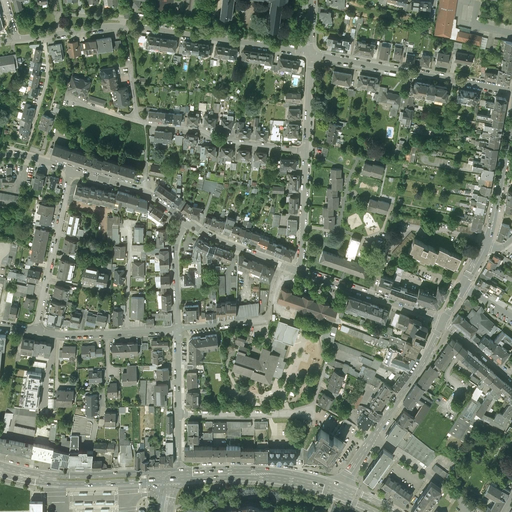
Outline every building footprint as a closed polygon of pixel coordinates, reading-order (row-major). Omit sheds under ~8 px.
[(12,0),(13,2),(14,2),(16,8),(15,8),(16,11),(22,9),(20,1),(22,0),(12,0)] [(222,0),(220,16),(232,17),(233,0),(267,0),(267,2),(271,3),(267,28),(279,29),(282,0),(222,0)] [(421,1),(414,0),(411,0),(411,8),(420,9),(421,1)] [(440,0),(435,34),(450,37),(450,38),(480,44),(482,36),(452,29),(456,0),(440,0)] [(431,2),(421,1),(420,9),(430,9),(431,2)] [(238,3),(237,10),(244,11),(245,4),(238,3)] [(321,12),(320,12),(320,16),(321,16),(321,17),(322,17),(323,18),(323,25),(323,26),(324,26),(325,27),(326,27),(327,26),(328,25),(328,21),(331,21),(331,15),(330,15),(330,12),(324,12),(321,12)] [(155,37),(147,36),(146,41),(145,41),(145,43),(146,43),(145,47),(149,48),(149,49),(153,50),(155,37)] [(111,37),(96,39),(98,50),(106,49),(106,48),(112,47),(112,49),(113,49),(112,42),(111,37)] [(161,38),(155,37),(153,50),(159,51),(161,38)] [(169,39),(161,38),(159,51),(167,52),(168,49),(169,39)] [(340,40),(328,38),(327,44),(332,45),(332,48),(339,50),(340,40)] [(96,39),(88,40),(88,41),(85,42),(86,47),(85,47),(84,49),(84,51),(86,52),(88,52),(89,53),(93,52),(93,51),(98,50),(96,39)] [(177,40),(169,39),(168,49),(172,50),(175,51),(177,40)] [(350,41),(341,39),(340,40),(339,50),(346,51),(347,47),(349,48),(350,41)] [(74,41),(70,42),(69,43),(69,48),(68,49),(69,51),(70,52),(70,55),(72,56),(74,56),(75,54),(78,53),(79,54),(81,54),(81,50),(80,45),(77,45),(77,44),(76,44),(75,42),(74,41)] [(193,42),(184,41),(184,45),(182,45),(181,51),(191,52),(193,42)] [(366,43),(356,41),(356,45),(355,45),(354,48),(355,48),(354,52),(363,54),(366,43)] [(200,44),(193,42),(191,52),(191,55),(198,56),(200,44)] [(48,45),(49,54),(52,54),(53,58),(55,58),(55,60),(63,59),(62,58),(64,57),(62,43),(60,44),(60,43),(53,44),(53,47),(48,48),(48,45)] [(375,44),(366,43),(363,54),(372,56),(373,51),(375,52),(376,48),(374,47),(375,44)] [(208,45),(200,44),(198,56),(206,57),(206,54),(209,55),(210,49),(208,48),(208,45)] [(382,45),(381,49),(380,57),(387,58),(388,54),(389,47),(382,45)] [(223,47),(215,46),(213,57),(217,57),(217,58),(221,59),(222,56),(223,47)] [(402,48),(395,46),(393,57),(397,58),(397,60),(400,60),(402,48)] [(230,48),(223,47),(222,56),(227,57),(226,59),(228,60),(229,58),(230,48)] [(413,48),(408,47),(407,53),(406,61),(414,63),(414,61),(415,58),(415,54),(413,54),(413,52),(412,51),(413,48)] [(236,49),(230,48),(229,58),(235,58),(236,55),(237,55),(237,52),(236,52),(236,49)] [(251,51),(243,50),(242,53),(241,53),(241,55),(242,55),(241,59),(243,60),(242,63),(249,64),(251,51)] [(258,52),(251,51),(249,64),(256,65),(258,52)] [(266,53),(258,52),(256,65),(264,66),(266,53)] [(438,52),(437,57),(436,64),(436,65),(439,65),(439,64),(447,66),(449,54),(438,52)] [(472,55),(456,52),(454,61),(471,64),(472,60),(473,59),(473,57),(472,56),(472,55)] [(266,53),(264,66),(270,67),(271,67),(272,64),(273,58),(271,58),(272,54),(266,53)] [(511,54),(504,53),(503,62),(511,63),(511,54)] [(13,55),(0,56),(0,69),(0,70),(1,70),(16,68),(14,60),(14,55),(13,55)] [(430,56),(422,55),(421,59),(420,64),(428,66),(430,56)] [(282,58),(279,58),(279,61),(277,61),(277,65),(278,65),(278,68),(285,69),(287,59),(282,59),(282,58)] [(298,61),(293,60),(292,70),(296,71),(296,72),(300,73),(301,66),(297,65),(298,61)] [(511,66),(511,63),(503,62),(501,69),(511,71),(511,66)] [(101,68),(102,77),(116,75),(115,66),(101,68)] [(501,69),(498,69),(498,73),(485,71),(484,79),(509,83),(511,71),(501,69)] [(351,74),(334,71),(332,81),(344,83),(344,85),(349,86),(349,84),(351,74)] [(369,76),(359,74),(359,79),(358,78),(357,82),(358,82),(357,86),(357,88),(361,89),(361,87),(366,88),(369,76)] [(90,81),(72,75),(68,88),(74,90),(74,91),(78,92),(84,93),(86,94),(90,81)] [(116,75),(102,77),(104,90),(113,89),(118,88),(116,75)] [(377,78),(369,76),(366,88),(376,89),(376,86),(377,86),(377,82),(377,81),(377,78)] [(427,84),(416,82),(415,82),(414,83),(414,84),(414,85),(411,85),(410,93),(418,95),(417,97),(425,99),(427,84)] [(436,85),(427,84),(425,99),(433,100),(436,85)] [(447,87),(436,85),(433,100),(440,102),(446,103),(448,92),(446,92),(447,87)] [(33,87),(31,86),(31,90),(29,92),(29,93),(38,95),(39,88),(37,87),(33,86),(33,87)] [(118,88),(113,89),(116,104),(120,104),(121,105),(124,105),(125,103),(129,102),(127,86),(118,88)] [(392,92),(387,91),(387,87),(379,86),(378,94),(377,100),(392,103),(393,103),(393,104),(392,107),(391,107),(389,114),(396,115),(398,108),(398,107),(400,95),(391,93),(392,92)] [(468,91),(458,89),(457,100),(462,101),(462,102),(466,103),(468,91)] [(300,92),(290,91),(286,91),(286,100),(289,100),(298,100),(298,101),(300,102),(301,102),(301,96),(300,96),(300,92)] [(478,93),(468,91),(466,103),(471,104),(471,102),(476,103),(478,93)] [(106,101),(89,96),(87,101),(104,106),(106,101)] [(492,102),(486,101),(485,105),(493,107),(494,102),(495,96),(493,96),(492,102)] [(507,98),(495,96),(494,102),(493,107),(504,109),(507,98)] [(415,104),(413,104),(414,98),(408,97),(407,103),(409,103),(408,108),(406,107),(405,112),(400,111),(399,120),(401,120),(401,122),(405,123),(404,125),(410,126),(411,118),(412,118),(415,104)] [(30,104),(25,103),(23,112),(34,115),(35,109),(29,107),(30,104)] [(504,109),(493,107),(492,117),(493,117),(503,119),(504,109)] [(289,108),(288,108),(288,118),(296,118),(299,118),(300,109),(295,108),(289,108)] [(152,110),(149,110),(149,111),(148,119),(156,120),(157,111),(152,110)] [(165,112),(157,111),(156,120),(164,121),(165,112)] [(34,115),(23,112),(21,118),(31,121),(32,121),(34,115)] [(49,116),(43,115),(40,126),(50,129),(54,115),(55,113),(54,113),(51,112),(49,116)] [(174,112),(165,112),(164,121),(173,122),(174,112)] [(182,113),(174,112),(173,122),(181,123),(182,113)] [(224,118),(221,118),(220,118),(219,123),(221,123),(220,127),(226,127),(228,114),(224,114),(224,118)] [(503,119),(493,117),(492,122),(492,125),(501,126),(503,119)] [(31,121),(21,118),(19,124),(21,125),(25,126),(30,127),(31,121)] [(500,133),(501,126),(492,125),(479,122),(479,127),(488,128),(487,131),(500,133)] [(277,123),(273,123),(272,129),(271,138),(280,139),(280,135),(278,135),(279,128),(277,127),(278,125),(277,125),(277,123)] [(292,123),(288,123),(288,126),(286,126),(286,128),(286,130),(283,130),(283,134),(284,134),(284,136),(288,136),(288,137),(292,137),(292,136),(298,136),(298,124),(292,123)] [(337,124),(330,123),(328,132),(337,133),(337,129),(341,129),(341,125),(337,124)] [(30,127),(25,126),(21,125),(20,128),(21,128),(20,131),(23,132),(29,133),(31,127),(30,127)] [(163,131),(155,130),(155,136),(154,139),(163,140),(163,131)] [(487,131),(482,130),(482,133),(482,134),(488,135),(490,135),(489,139),(490,139),(499,141),(500,133),(487,131)] [(172,132),(163,131),(163,140),(171,141),(171,140),(172,134),(172,132)] [(337,133),(328,132),(327,140),(335,141),(338,142),(339,138),(336,137),(337,133)] [(183,136),(172,134),(171,140),(175,140),(174,143),(182,144),(183,136)] [(186,134),(185,137),(184,137),(183,147),(187,148),(188,143),(191,143),(192,134),(186,134)] [(497,148),(499,141),(490,139),(488,146),(497,148)] [(71,148),(55,143),(53,148),(51,153),(51,155),(67,160),(68,159),(71,148)] [(210,145),(204,144),(204,145),(202,145),(201,151),(200,156),(205,157),(206,153),(209,153),(210,145)] [(425,148),(410,145),(407,161),(414,162),(416,151),(424,152),(425,148)] [(488,146),(483,145),(482,152),(496,155),(497,148),(488,146)] [(227,147),(221,146),(221,150),(220,150),(218,160),(225,161),(226,159),(227,147)] [(232,148),(227,147),(226,159),(231,160),(232,156),(233,156),(234,151),(232,151),(232,148)] [(87,153),(71,148),(68,159),(84,164),(87,153)] [(250,150),(244,149),(243,158),(242,162),(246,162),(246,159),(250,160),(251,154),(249,153),(250,150)] [(496,155),(482,152),(480,159),(482,159),(495,162),(496,155)] [(98,155),(94,154),(94,155),(87,153),(84,164),(84,165),(100,170),(100,169),(103,158),(97,156),(98,155)] [(120,162),(104,157),(103,158),(100,169),(117,174),(120,162)] [(296,158),(280,157),(280,166),(287,167),(296,167),(296,158)] [(495,162),(482,159),(482,161),(473,160),(473,161),(472,164),(473,164),(494,168),(495,162)] [(136,167),(120,162),(117,174),(133,178),(135,172),(136,167)] [(384,166),(373,163),(372,164),(365,162),(362,172),(370,174),(370,173),(381,176),(384,166)] [(154,164),(152,164),(150,172),(164,175),(166,167),(162,166),(154,164)] [(494,168),(473,164),(472,168),(480,170),(480,169),(482,169),(481,173),(481,175),(492,177),(492,175),(494,168)] [(341,168),(330,168),(330,176),(332,176),(331,187),(327,187),(326,196),(328,196),(328,207),(323,207),(322,215),(324,215),(324,226),(334,227),(334,215),(333,215),(333,207),(337,207),(338,196),(336,196),(337,188),(341,188),(342,176),(340,176),(341,168)] [(44,174),(36,172),(35,178),(34,184),(42,186),(42,184),(44,175),(44,174)] [(299,174),(290,173),(290,182),(299,182),(299,174)] [(492,177),(481,175),(480,178),(479,178),(478,183),(490,186),(492,177)] [(59,178),(51,176),(48,185),(56,187),(59,178)] [(159,181),(156,182),(157,188),(154,191),(160,195),(165,187),(160,184),(159,181)] [(299,182),(290,182),(289,190),(298,190),(299,182)] [(490,186),(478,183),(478,185),(472,184),(470,191),(472,191),(488,194),(490,186)] [(90,188),(77,184),(74,196),(87,200),(90,188)] [(103,191),(90,187),(90,188),(87,200),(87,199),(100,202),(103,191)] [(165,187),(160,195),(165,199),(170,191),(165,187)] [(117,194),(104,190),(103,191),(100,202),(113,205),(113,207),(115,201),(117,194)] [(9,194),(0,191),(0,198),(8,200),(9,194)] [(128,194),(118,191),(117,194),(115,201),(113,208),(113,211),(117,212),(119,205),(120,206),(121,203),(126,204),(128,194)] [(170,191),(165,199),(170,203),(176,195),(170,191)] [(488,194),(472,191),(472,195),(477,196),(477,198),(487,200),(488,194)] [(21,196),(9,194),(8,200),(11,200),(20,202),(21,196)] [(139,197),(128,194),(126,204),(128,205),(127,208),(135,210),(136,207),(139,197),(139,198),(139,197)] [(176,195),(170,203),(176,206),(181,199),(178,196),(176,195)] [(293,196),(290,196),(290,203),(289,203),(289,211),(297,211),(298,196),(293,196)] [(147,201),(140,199),(139,198),(139,197),(136,207),(142,209),(142,218),(147,218),(147,211),(147,201)] [(378,201),(370,199),(367,208),(376,210),(376,209),(387,212),(390,202),(379,199),(378,201)] [(187,202),(181,210),(190,217),(190,216),(192,206),(187,202)] [(45,204),(40,203),(39,212),(43,213),(52,215),(54,205),(45,204)] [(486,206),(470,203),(469,207),(473,207),(473,210),(474,210),(484,212),(486,206)] [(203,208),(193,205),(192,206),(190,216),(195,217),(195,218),(198,219),(199,219),(199,218),(200,214),(202,214),(202,211),(203,208)] [(154,206),(149,213),(154,216),(159,209),(154,206)] [(159,209),(154,216),(159,220),(159,221),(163,224),(166,220),(161,216),(164,213),(159,209)] [(212,211),(208,210),(203,224),(209,226),(213,216),(210,215),(212,211)] [(219,219),(216,228),(223,230),(225,221),(222,220),(222,219),(223,219),(226,211),(222,210),(219,219)] [(484,212),(474,210),(473,215),(473,219),(482,221),(484,212)] [(78,214),(71,212),(67,232),(74,233),(76,234),(79,234),(84,235),(85,230),(77,229),(80,215),(81,214),(78,214)] [(52,215),(43,213),(41,222),(42,222),(50,224),(52,215)] [(280,215),(273,215),(272,226),(278,227),(280,215)] [(216,217),(213,216),(209,226),(214,227),(213,228),(216,229),(216,228),(219,219),(216,218),(216,217)] [(426,220),(400,216),(399,221),(425,226),(426,220)] [(464,217),(459,216),(458,220),(469,222),(470,222),(472,222),(471,228),(480,229),(482,221),(473,219),(464,217)] [(223,230),(222,231),(230,233),(234,219),(227,217),(225,221),(223,230)] [(230,233),(236,236),(239,226),(235,225),(236,224),(237,224),(239,219),(235,217),(234,219),(230,233)] [(297,220),(288,220),(287,228),(286,234),(289,235),(289,233),(296,233),(297,220)] [(398,221),(393,220),(390,231),(395,232),(398,221)] [(509,225),(502,223),(499,231),(507,233),(505,235),(509,237),(511,228),(509,228),(509,225)] [(477,229),(457,225),(456,231),(476,234),(477,229)] [(246,229),(239,226),(236,236),(243,238),(246,229)] [(141,227),(134,227),(134,239),(144,239),(144,227),(141,227)] [(41,228),(37,228),(35,238),(47,240),(49,230),(41,228)] [(167,229),(159,230),(159,234),(157,234),(157,242),(162,242),(162,241),(162,238),(168,238),(167,229)] [(246,229),(243,238),(249,241),(252,231),(246,229)] [(252,231),(249,241),(257,244),(259,237),(260,235),(257,233),(255,233),(252,231)] [(507,233),(499,231),(497,238),(502,240),(504,241),(509,237),(505,235),(507,233)] [(411,232),(392,253),(396,257),(415,236),(411,232)] [(268,241),(269,240),(259,237),(257,244),(260,245),(259,247),(259,248),(260,248),(265,250),(268,241)] [(347,259),(322,251),(319,261),(345,270),(365,277),(368,266),(350,260),(351,256),(354,257),(360,240),(351,237),(345,254),(348,255),(347,259)] [(47,240),(35,238),(33,249),(45,251),(47,240)] [(73,239),(65,238),(63,249),(69,251),(73,252),(74,245),(76,246),(77,240),(73,239)] [(204,242),(199,238),(194,246),(192,260),(196,261),(196,256),(200,255),(200,250),(204,242)] [(438,249),(414,238),(409,248),(413,250),(412,251),(420,255),(419,257),(424,259),(424,257),(429,259),(429,257),(433,259),(434,257),(438,249)] [(276,244),(268,241),(265,250),(273,253),(276,244)] [(204,242),(200,250),(204,253),(204,255),(204,260),(204,261),(207,261),(207,256),(206,255),(206,254),(210,245),(204,242)] [(276,244),(273,253),(283,257),(286,248),(282,246),(281,246),(276,244)] [(216,247),(210,245),(206,254),(206,255),(207,256),(207,261),(207,262),(208,262),(211,261),(211,256),(209,257),(209,255),(213,256),(212,256),(216,247)] [(118,246),(116,246),(116,250),(117,250),(116,256),(122,257),(122,255),(124,255),(124,257),(125,246),(118,246)] [(449,250),(439,246),(438,249),(434,257),(438,259),(438,260),(444,262),(454,266),(454,265),(456,266),(461,256),(451,251),(451,252),(448,251),(449,250)] [(225,250),(216,247),(212,256),(213,256),(221,259),(225,250)] [(286,248),(283,257),(291,260),(292,256),(293,257),(294,254),(295,251),(286,248)] [(45,251),(33,249),(31,258),(31,259),(34,259),(42,261),(45,251)] [(168,250),(159,250),(159,253),(159,254),(155,254),(155,262),(160,262),(169,261),(168,250)] [(233,254),(225,250),(221,259),(231,263),(233,259),(231,258),(233,254)] [(201,263),(201,258),(200,255),(196,256),(196,261),(192,260),(188,260),(189,264),(196,264),(196,263),(201,263)] [(494,255),(491,260),(489,258),(485,266),(499,273),(501,269),(499,268),(503,260),(494,255)] [(252,261),(238,256),(237,271),(242,273),(243,271),(247,273),(248,271),(252,261)] [(69,261),(61,259),(57,276),(66,278),(70,279),(74,262),(69,261)] [(263,265),(252,261),(248,271),(259,275),(260,274),(263,265)] [(144,263),(133,262),(133,277),(143,277),(144,263)] [(263,265),(260,274),(259,280),(264,280),(270,283),(274,270),(263,265)] [(98,269),(85,266),(82,280),(96,283),(98,272),(98,269)] [(499,273),(485,266),(482,271),(490,276),(493,272),(494,273),(494,274),(504,280),(505,277),(499,273)] [(404,270),(397,267),(389,292),(388,295),(414,304),(415,301),(417,294),(406,291),(407,289),(398,286),(404,270)] [(511,267),(511,269),(507,267),(505,271),(501,269),(499,273),(505,277),(506,277),(511,280),(511,277),(511,267)] [(40,271),(23,268),(22,273),(27,274),(39,276),(40,271)] [(118,270),(115,270),(115,271),(114,282),(123,283),(123,278),(124,278),(125,273),(124,273),(124,270),(118,270)] [(195,270),(188,270),(188,274),(184,274),(184,284),(195,284),(195,270)] [(490,276),(482,271),(480,275),(487,281),(495,285),(496,283),(490,279),(490,280),(488,279),(490,276)] [(39,276),(27,274),(22,273),(17,272),(16,277),(26,280),(26,279),(38,282),(39,276)] [(109,274),(98,272),(96,283),(95,284),(106,286),(109,274)] [(384,275),(383,275),(381,275),(376,288),(379,289),(379,290),(381,291),(382,289),(385,291),(384,292),(387,293),(387,291),(389,292),(393,279),(390,278),(390,277),(389,278),(386,276),(385,276),(384,276),(384,275)] [(487,281),(480,275),(474,284),(488,293),(490,290),(492,292),(496,285),(495,285),(487,281)] [(28,286),(16,283),(14,290),(18,291),(21,291),(26,293),(27,289),(28,286)] [(64,287),(55,285),(53,295),(62,297),(67,298),(69,288),(64,287)] [(504,291),(496,285),(492,292),(501,297),(504,291)] [(313,298),(303,295),(303,296),(291,293),(291,291),(281,287),(277,301),(287,304),(286,306),(291,307),(291,305),(296,307),(296,308),(298,309),(308,312),(309,311),(314,313),(314,314),(324,318),(324,316),(328,317),(321,338),(333,342),(334,340),(337,327),(332,325),(338,308),(328,305),(329,303),(319,300),(318,302),(313,300),(313,298)] [(437,288),(435,293),(432,292),(431,297),(429,304),(437,307),(438,302),(440,303),(441,298),(443,299),(444,294),(445,295),(447,290),(443,289),(444,287),(441,287),(441,289),(437,288)] [(421,288),(419,288),(418,292),(417,294),(415,301),(416,302),(419,302),(419,301),(429,304),(431,297),(432,292),(427,290),(427,291),(424,291),(425,289),(421,288)] [(8,289),(6,301),(12,302),(14,290),(8,289)] [(35,298),(26,296),(24,305),(33,307),(35,298)] [(370,303),(349,296),(345,307),(346,307),(345,309),(345,310),(346,311),(347,311),(348,311),(349,310),(354,311),(353,312),(356,313),(357,312),(358,311),(361,312),(361,313),(364,314),(365,313),(367,314),(370,303)] [(144,297),(132,297),(131,318),(144,318),(144,297)] [(481,306),(466,298),(464,303),(472,308),(473,309),(476,312),(481,306)] [(12,302),(6,301),(3,319),(8,320),(12,302)] [(62,303),(52,301),(50,311),(63,313),(65,304),(62,303)] [(171,301),(162,301),(162,308),(161,308),(161,309),(160,309),(160,313),(167,312),(167,308),(171,308),(171,301)] [(225,303),(221,303),(221,305),(216,305),(216,317),(220,317),(220,318),(223,318),(223,317),(226,317),(226,316),(229,316),(232,316),(235,316),(236,305),(236,303),(231,303),(231,301),(225,301),(225,303)] [(258,303),(236,305),(235,316),(235,319),(258,314),(258,303)] [(378,306),(370,303),(367,314),(376,317),(377,318),(378,318),(379,318),(380,318),(381,314),(382,309),(378,307),(378,306)] [(20,307),(11,305),(9,315),(18,317),(20,307)] [(193,305),(184,306),(185,310),(184,310),(184,313),(185,313),(185,320),(189,320),(190,320),(190,319),(192,319),(193,321),(193,319),(196,319),(196,320),(196,318),(199,318),(198,305),(193,305)] [(472,318),(469,322),(465,319),(462,316),(463,315),(459,311),(458,313),(452,321),(477,342),(481,339),(476,335),(473,333),(477,328),(472,323),(482,312),(483,310),(481,306),(476,312),(472,318)] [(388,311),(382,309),(381,314),(380,318),(378,324),(384,325),(388,311)] [(473,309),(468,315),(472,318),(476,312),(473,309)] [(121,310),(114,310),(113,323),(114,323),(122,323),(122,313),(122,310),(121,310)] [(63,313),(50,311),(47,323),(61,326),(61,325),(63,319),(64,314),(63,313)] [(75,313),(72,312),(70,321),(69,324),(79,326),(81,316),(81,312),(75,311),(75,313)] [(103,312),(98,311),(97,314),(95,323),(105,325),(106,321),(107,315),(102,314),(103,312)] [(482,312),(472,323),(477,328),(480,330),(489,319),(482,312)] [(88,314),(87,314),(87,318),(85,324),(95,326),(95,323),(97,314),(93,313),(93,315),(88,314)] [(395,313),(391,324),(395,325),(396,324),(399,314),(395,313)] [(406,316),(400,314),(399,314),(396,324),(405,328),(409,318),(409,317),(406,316)] [(421,323),(409,318),(405,328),(416,333),(414,337),(403,332),(403,334),(401,338),(420,346),(421,343),(424,345),(427,337),(423,335),(427,327),(420,325),(421,323)] [(278,339),(286,342),(295,344),(300,328),(279,321),(274,338),(278,339)] [(481,339),(477,342),(483,346),(490,338),(488,337),(495,328),(495,327),(497,325),(494,323),(481,339)] [(379,338),(342,324),(340,329),(348,332),(377,344),(379,338)] [(502,336),(489,352),(501,361),(509,352),(500,345),(506,338),(510,341),(511,338),(505,333),(502,336)] [(189,340),(189,341),(189,360),(203,360),(203,352),(202,351),(204,349),(205,350),(218,348),(217,334),(205,335),(205,337),(200,337),(200,336),(193,337),(191,338),(190,339),(189,340)] [(390,334),(388,334),(387,336),(381,334),(379,338),(377,344),(389,348),(392,349),(394,350),(396,350),(399,352),(400,351),(404,340),(401,338),(397,337),(390,334)] [(490,338),(483,346),(489,352),(502,336),(500,334),(494,340),(495,341),(494,342),(490,338)] [(270,348),(263,346),(262,346),(263,346),(259,358),(259,359),(257,359),(257,357),(254,356),(245,353),(247,346),(243,345),(245,341),(244,341),(245,338),(237,336),(236,338),(234,342),(240,344),(235,358),(234,358),(233,358),(232,360),(233,360),(233,361),(234,361),(232,368),(251,374),(250,376),(251,376),(270,382),(272,375),(275,365),(284,368),(286,360),(283,360),(287,348),(285,347),(286,342),(278,339),(273,355),(269,353),(270,348)] [(35,340),(23,338),(21,346),(20,351),(21,352),(27,353),(28,351),(32,352),(32,353),(33,351),(34,340),(35,340)] [(274,338),(270,348),(269,353),(273,355),(278,339),(274,338)] [(448,341),(443,348),(444,349),(437,358),(446,363),(455,351),(456,352),(455,353),(458,355),(461,358),(468,350),(464,347),(456,340),(455,341),(452,338),(449,342),(448,341)] [(40,340),(40,341),(34,340),(33,351),(34,350),(38,351),(45,353),(45,352),(49,353),(49,354),(50,354),(50,353),(52,343),(46,342),(47,342),(40,340)] [(168,340),(154,340),(154,345),(162,345),(162,349),(168,349),(168,340)] [(339,342),(334,340),(333,342),(327,363),(332,365),(334,360),(337,348),(339,342)] [(419,347),(405,340),(404,340),(400,351),(413,357),(415,358),(419,347)] [(122,342),(116,343),(116,344),(112,344),(113,355),(120,354),(120,356),(125,355),(125,343),(122,344),(122,342)] [(134,342),(127,342),(127,343),(125,343),(125,355),(131,355),(131,354),(138,353),(137,345),(137,343),(134,343),(134,342)] [(361,351),(339,342),(337,348),(359,356),(361,351)] [(70,346),(63,346),(63,345),(63,349),(62,356),(63,356),(63,355),(70,355),(70,360),(74,360),(75,356),(76,346),(70,345),(70,346)] [(95,345),(82,346),(82,357),(87,357),(87,354),(95,354),(95,348),(95,345)] [(220,348),(204,351),(206,361),(204,362),(211,404),(219,402),(218,398),(220,398),(221,397),(220,387),(222,387),(221,386),(224,386),(221,367),(223,367),(220,348)] [(392,349),(389,348),(384,360),(399,367),(401,362),(395,359),(394,360),(393,359),(396,350),(394,350),(392,349)] [(481,361),(468,350),(461,358),(474,369),(481,361)] [(162,351),(153,352),(153,362),(162,362),(162,351)] [(374,356),(361,351),(359,356),(360,356),(359,360),(370,365),(374,356)] [(381,359),(374,356),(370,365),(377,368),(379,365),(381,359)] [(413,357),(408,364),(401,362),(399,367),(405,369),(411,372),(419,360),(415,358),(413,357)] [(435,363),(433,366),(430,365),(427,370),(435,375),(436,376),(439,371),(438,370),(441,366),(443,368),(446,363),(437,358),(437,357),(434,362),(435,363)] [(384,360),(381,359),(379,365),(397,371),(399,372),(400,369),(399,367),(384,360)] [(36,366),(35,371),(41,372),(41,367),(45,368),(46,362),(31,360),(31,365),(36,366)] [(344,364),(334,360),(332,365),(339,368),(344,371),(346,372),(349,365),(344,363),(344,364)] [(481,361),(474,369),(482,377),(489,369),(487,367),(481,361)] [(284,368),(275,365),(272,375),(280,378),(284,368)] [(376,371),(369,368),(363,365),(362,367),(359,372),(354,370),(355,368),(352,367),(352,366),(349,365),(346,372),(357,377),(373,384),(377,386),(380,379),(373,375),(376,371)] [(134,368),(128,368),(128,372),(123,372),(123,375),(122,375),(123,383),(128,383),(128,382),(137,381),(136,369),(134,369),(134,368)] [(162,368),(157,368),(157,377),(168,377),(168,368),(162,368)] [(93,370),(89,370),(89,381),(102,380),(101,369),(93,370)] [(338,371),(334,369),(334,370),(331,374),(331,375),(342,380),(345,375),(343,374),(338,371)] [(399,372),(397,371),(394,377),(392,379),(392,380),(394,382),(395,382),(392,385),(391,387),(394,388),(398,391),(399,389),(400,387),(412,372),(411,372),(405,369),(404,370),(401,373),(399,372)] [(426,369),(416,383),(424,388),(426,389),(435,375),(427,370),(426,369)] [(482,377),(481,379),(480,379),(477,385),(470,396),(476,399),(483,389),(480,387),(486,380),(489,382),(496,374),(489,369),(482,377)] [(41,372),(35,371),(27,370),(25,385),(39,387),(40,381),(42,381),(43,378),(41,377),(42,372),(41,372)] [(196,372),(187,372),(187,385),(196,385),(196,372)] [(478,379),(471,374),(468,379),(477,385),(480,379),(479,378),(478,379)] [(496,374),(489,382),(494,387),(492,390),(491,389),(487,395),(487,394),(482,403),(476,412),(481,415),(483,412),(492,396),(495,391),(503,381),(496,374)] [(342,380),(331,375),(329,380),(328,380),(329,381),(330,380),(339,386),(340,385),(342,380)] [(339,386),(330,380),(329,381),(327,386),(327,385),(327,386),(333,389),(338,392),(338,391),(341,386),(340,385),(339,386)] [(511,388),(503,381),(495,391),(492,396),(496,398),(498,395),(506,398),(508,395),(511,390),(511,388)] [(117,382),(110,383),(110,386),(107,386),(108,394),(112,394),(112,396),(117,395),(117,389),(117,382)] [(167,383),(158,383),(158,392),(155,392),(156,402),(158,402),(164,401),(164,396),(164,392),(167,392),(167,383)] [(391,387),(385,383),(377,393),(386,399),(394,388),(391,387)] [(416,383),(409,392),(418,398),(424,388),(416,383)] [(22,404),(30,405),(36,406),(36,404),(37,404),(37,403),(39,404),(40,393),(39,392),(39,387),(25,385),(22,404)] [(65,389),(57,389),(57,398),(57,402),(64,402),(65,389)] [(74,389),(65,389),(64,402),(72,403),(73,395),(74,395),(74,389)] [(509,403),(503,412),(506,414),(511,405),(511,390),(508,395),(506,398),(505,400),(508,402),(509,400),(510,402),(509,403)] [(356,391),(350,404),(354,406),(356,407),(363,394),(356,391)] [(164,401),(158,402),(158,405),(167,406),(167,392),(164,392),(164,396),(164,401)] [(198,392),(187,392),(187,404),(198,403),(198,392)] [(328,394),(323,392),(318,402),(328,407),(330,403),(329,402),(332,397),(328,394)] [(418,398),(409,392),(403,402),(411,407),(416,400),(423,405),(424,406),(424,407),(428,409),(430,406),(427,404),(420,399),(418,398)] [(377,393),(370,404),(379,410),(386,399),(377,393)] [(429,401),(421,396),(420,399),(427,404),(429,401)] [(470,396),(449,431),(460,438),(476,412),(482,403),(476,399),(470,396)] [(492,396),(483,412),(490,415),(491,412),(493,409),(491,407),(496,398),(492,396)] [(349,403),(341,415),(346,419),(354,406),(350,404),(349,403)] [(415,417),(414,418),(419,422),(428,409),(424,407),(424,406),(423,405),(415,417)] [(481,415),(478,421),(482,423),(485,419),(490,421),(489,422),(492,423),(493,422),(503,428),(509,417),(511,412),(511,405),(506,414),(505,415),(501,421),(494,417),(490,415),(483,412),(481,415)] [(371,410),(366,407),(364,412),(372,416),(374,417),(378,419),(382,414),(382,412),(379,410),(375,408),(374,410),(373,411),(372,411),(371,410)] [(414,416),(404,410),(396,421),(401,424),(406,428),(414,416)] [(5,411),(4,418),(3,425),(2,427),(2,428),(7,429),(11,413),(11,412),(5,411)] [(116,411),(105,411),(105,417),(105,424),(105,423),(115,423),(115,424),(115,422),(117,422),(117,418),(116,418),(116,411)] [(364,411),(357,421),(367,427),(374,417),(372,416),(364,412),(364,411)] [(500,413),(498,411),(494,417),(501,421),(505,415),(500,413)] [(86,416),(74,413),(71,434),(79,434),(79,435),(90,435),(92,424),(92,423),(91,422),(91,421),(90,421),(87,421),(88,416),(86,416)] [(415,417),(414,416),(406,428),(412,433),(419,422),(414,418),(415,417)] [(198,420),(188,420),(188,433),(198,432),(198,420)] [(240,420),(226,420),(226,421),(226,428),(226,434),(241,436),(240,426),(240,420)] [(226,421),(212,421),(212,427),(212,431),(226,431),(226,428),(226,421)] [(396,421),(386,435),(396,443),(406,428),(401,424),(396,421)] [(35,429),(15,425),(13,431),(35,435),(35,429)] [(331,434),(329,433),(329,434),(321,428),(306,448),(296,448),(296,449),(296,459),(304,459),(303,463),(331,465),(338,456),(337,455),(345,443),(331,434)] [(412,433),(406,428),(396,443),(428,465),(438,451),(430,448),(430,447),(412,433)] [(198,432),(188,433),(188,441),(190,441),(194,441),(198,440),(198,432)] [(63,434),(61,450),(53,449),(52,459),(51,464),(59,466),(60,462),(68,464),(70,442),(67,441),(67,437),(65,437),(65,434),(63,434)] [(79,434),(71,434),(70,442),(68,464),(76,464),(76,466),(84,466),(84,464),(90,464),(92,464),(92,461),(93,453),(93,450),(91,450),(88,450),(87,450),(79,449),(79,450),(79,449),(79,436),(79,435),(79,434)] [(2,439),(0,438),(0,448),(32,455),(33,445),(2,439)] [(50,446),(34,443),(33,445),(32,455),(52,459),(53,449),(55,441),(51,440),(50,446)] [(107,442),(95,441),(93,449),(95,449),(106,450),(107,442)] [(268,441),(257,441),(257,448),(254,448),(254,459),(268,459),(268,449),(268,441)] [(115,442),(107,442),(106,450),(112,451),(114,451),(115,442)] [(143,446),(142,443),(139,443),(140,457),(141,467),(154,466),(154,460),(154,459),(154,457),(150,457),(150,459),(146,460),(145,455),(144,455),(144,446),(143,446)] [(126,444),(121,444),(121,452),(128,452),(126,455),(126,458),(133,458),(131,444),(126,444)] [(190,447),(185,447),(185,458),(212,457),(212,446),(190,447)] [(226,446),(212,446),(212,457),(226,457),(226,446)] [(240,446),(226,446),(226,457),(240,457),(240,448),(240,446)] [(254,448),(240,448),(240,457),(240,459),(254,459),(254,448)] [(383,448),(363,476),(373,483),(393,455),(383,448)] [(282,449),(268,449),(268,459),(268,460),(282,460),(282,449)] [(296,449),(282,449),(282,460),(296,460),(296,459),(296,449)] [(166,454),(165,454),(165,459),(164,459),(165,465),(173,465),(173,453),(166,454)] [(102,461),(92,461),(92,464),(92,469),(101,469),(102,461)] [(401,484),(388,475),(381,485),(393,494),(401,484)] [(431,482),(411,510),(413,511),(424,511),(441,489),(431,482)] [(497,511),(505,499),(499,495),(501,490),(489,483),(487,488),(484,486),(482,490),(484,492),(489,495),(496,499),(491,507),(491,508),(487,506),(486,508),(478,504),(477,507),(483,510),(485,511),(486,511),(497,511)] [(401,484),(393,494),(406,503),(413,493),(401,484)] [(509,490),(503,487),(501,490),(499,495),(505,499),(509,493),(508,493),(509,490)] [(42,511),(42,501),(30,501),(29,511),(42,511)]
